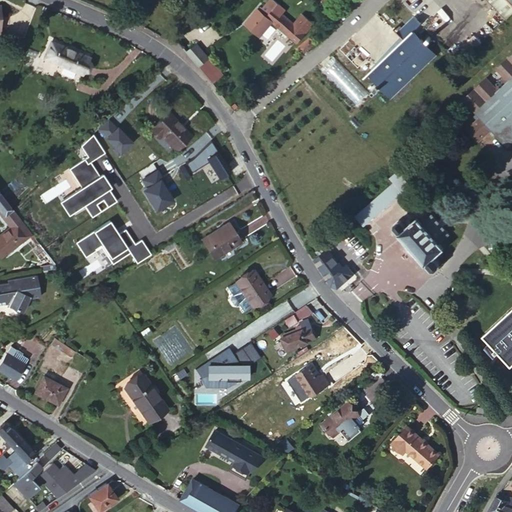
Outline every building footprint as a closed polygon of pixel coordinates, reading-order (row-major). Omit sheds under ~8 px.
[(257,8),(246,22),(260,35),(273,21),(297,42),(313,23),(302,14),(294,23),(282,13),(285,9),(274,0),(270,0),(263,8),(261,6),(259,10),(257,8)] [(511,0),(487,0),(506,19),(511,12),(511,0)] [(391,98),(436,55),(413,31),(420,23),(413,16),(397,32),(393,29),(403,39),(363,77),(364,78),(368,74),(391,98)] [(469,39),(477,47),(481,42),(474,35),(469,39)] [(298,47),(303,53),(316,42),(309,36),(298,47)] [(51,42),(45,57),(81,72),(88,57),(51,42)] [(187,52),(213,82),(223,75),(198,43),(187,52)] [(511,50),(494,66),(504,76),(496,83),(486,74),(462,97),(475,112),(480,117),(474,122),(472,120),(465,126),(478,141),(491,129),(507,146),(511,141),(511,50)] [(168,112),(150,129),(158,137),(161,135),(175,149),(190,135),(168,112)] [(106,119),(97,129),(105,137),(104,138),(112,146),(110,148),(116,155),(130,142),(116,127),(115,128),(113,129),(111,127),(112,125),(106,119)] [(103,153),(91,134),(79,146),(86,156),(68,168),(80,187),(58,201),(67,215),(82,205),(90,217),(115,201),(107,188),(109,186),(101,174),(95,178),(86,164),(92,160),(103,153)] [(218,179),(229,172),(216,150),(207,142),(190,159),(183,163),(189,173),(207,162),(218,179)] [(136,172),(141,179),(156,170),(151,163),(136,172)] [(156,170),(141,179),(146,187),(141,190),(154,211),(171,200),(164,188),(158,180),(161,178),(156,170)] [(395,172),(352,212),(364,226),(408,187),(395,172)] [(0,253),(1,255),(28,234),(11,211),(0,197),(0,216),(9,228),(0,234),(0,253)] [(400,227),(398,229),(425,259),(427,258),(431,264),(435,264),(438,261),(439,257),(433,251),(444,242),(439,237),(449,228),(432,209),(422,217),(417,212),(407,221),(402,215),(398,215),(395,217),(395,222),(400,227)] [(116,216),(114,217),(122,231),(124,229),(116,216)] [(74,243),(79,250),(82,248),(86,255),(99,246),(100,247),(111,264),(128,253),(135,263),(150,254),(140,240),(133,244),(124,229),(122,231),(114,217),(74,243)] [(227,222),(201,238),(213,259),(239,242),(227,222)] [(175,244),(173,241),(164,247),(166,250),(175,244)] [(312,255),(332,286),(338,287),(354,274),(343,262),(339,264),(326,246),(312,255)] [(254,270),(235,281),(251,306),(269,294),(254,270)] [(6,282),(0,282),(0,302),(4,302),(13,307),(12,308),(19,312),(26,298),(38,296),(35,275),(5,280),(6,282)] [(235,281),(228,285),(245,310),(251,306),(235,281)] [(301,297),(289,304),(294,312),(305,304),(301,297)] [(511,309),(484,335),(511,366),(511,309)] [(308,319),(300,322),(303,328),(281,337),(286,350),(316,338),(308,319)] [(70,356),(74,350),(53,337),(49,344),(70,356)] [(0,360),(0,371),(10,378),(12,375),(15,377),(26,358),(14,350),(15,349),(9,345),(0,360)] [(321,378),(319,375),(311,364),(295,375),(309,395),(328,381),(324,375),(321,378)] [(143,375),(124,388),(147,421),(166,408),(143,375)] [(42,376),(34,392),(57,404),(65,387),(42,376)] [(348,401),(323,422),(334,435),(358,413),(348,401)] [(0,424),(0,434),(10,445),(19,436),(4,421),(0,424)] [(407,425),(391,442),(402,453),(406,449),(425,466),(438,453),(407,425)] [(214,430),(205,446),(215,451),(234,462),(232,466),(236,468),(234,472),(245,478),(249,470),(251,471),(264,457),(214,430)] [(19,436),(10,445),(14,450),(7,457),(10,460),(7,463),(18,475),(34,461),(38,458),(34,454),(34,453),(19,436)] [(21,482),(19,485),(27,494),(36,486),(28,477),(39,466),(34,461),(18,475),(16,477),(21,482)] [(41,470),(36,474),(52,491),(65,479),(51,463),(42,471),(41,470)] [(192,479),(180,500),(202,511),(233,511),(238,504),(192,479)] [(97,510),(107,503),(113,499),(115,497),(105,483),(87,495),(97,510)] [(0,508),(3,511),(7,511),(13,507),(0,494),(0,508)] [(502,498),(496,496),(487,511),(489,511),(505,511),(510,501),(502,498)]
